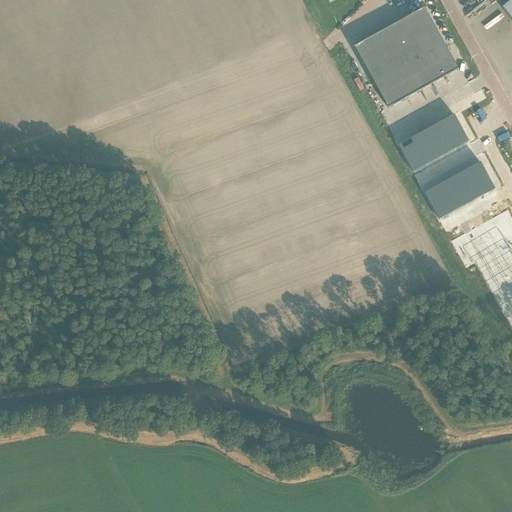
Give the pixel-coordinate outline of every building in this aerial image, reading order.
[(511,2),(503,10),(511,21),(511,2)] [(424,9),(354,48),(388,109),(458,70),(424,9)] [(454,116),(398,147),(413,173),(469,142),(454,116)] [(481,163),(425,194),(439,220),(495,189),(481,163)] [(511,219),(507,210),(451,241),(465,268),(511,241),(511,219)] [(511,248),(509,243),(474,263),(511,330),(511,248)]
